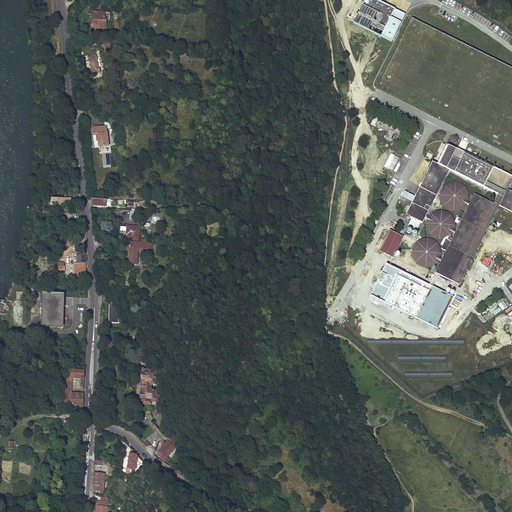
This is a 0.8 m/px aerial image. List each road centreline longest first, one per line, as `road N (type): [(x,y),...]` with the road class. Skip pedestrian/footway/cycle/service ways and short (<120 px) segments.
road 1 (secondary): [(61,0),(94,305)]
road 2 (residential): [(252,511),(171,474),(127,435),(93,422)]
